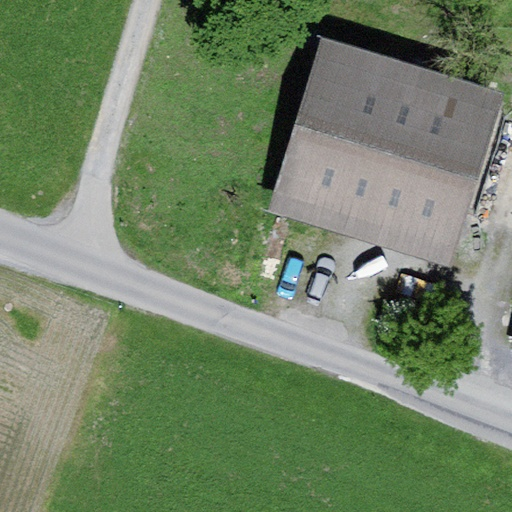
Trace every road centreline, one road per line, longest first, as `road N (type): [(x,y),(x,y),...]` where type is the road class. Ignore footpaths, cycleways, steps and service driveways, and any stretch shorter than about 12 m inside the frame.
road 1 (unclassified): [(511,418),(0,231)]
road 2 (track): [(151,0),(70,252)]
